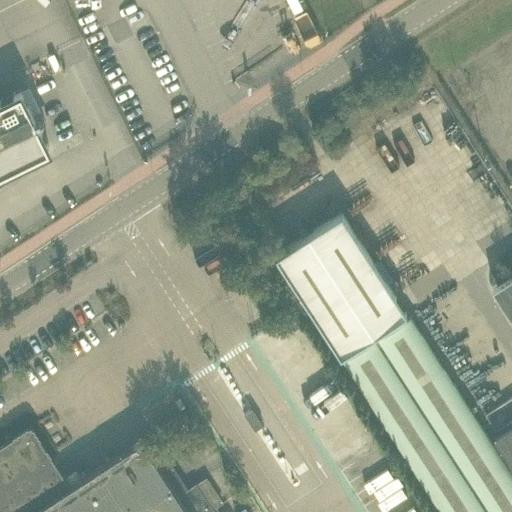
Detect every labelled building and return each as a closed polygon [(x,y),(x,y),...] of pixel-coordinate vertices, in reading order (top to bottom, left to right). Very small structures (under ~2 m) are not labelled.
[(0,0),(0,7),(15,0),(37,0),(38,13),(67,11),(88,0),(0,0)] [(0,171),(49,148),(21,90),(0,100),(0,171)] [(276,255),(341,354),(405,312),(340,213),(276,255)] [(496,284),(493,286),(511,313),(511,312),(511,273),(497,283),(496,284)] [(511,511),(511,471),(411,315),(343,359),(442,511),(511,511)] [(251,406),(243,411),(254,428),(262,422),(251,406)] [(0,511),(189,511),(152,455),(141,438),(70,484),(31,424),(0,444),(0,511)] [(511,464),(511,425),(494,437),(511,464)]
